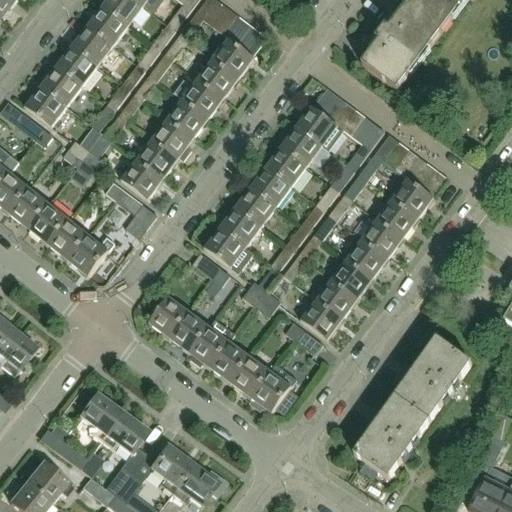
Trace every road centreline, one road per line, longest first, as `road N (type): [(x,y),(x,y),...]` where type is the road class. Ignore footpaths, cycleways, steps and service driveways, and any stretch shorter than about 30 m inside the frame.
road 1 (residential): [(99,329),(349,0)]
road 2 (residential): [(282,464),(511,158)]
road 3 (residential): [(282,464),(99,329)]
road 4 (residential): [(0,452),(99,329)]
road 5 (residential): [(99,329),(0,251)]
